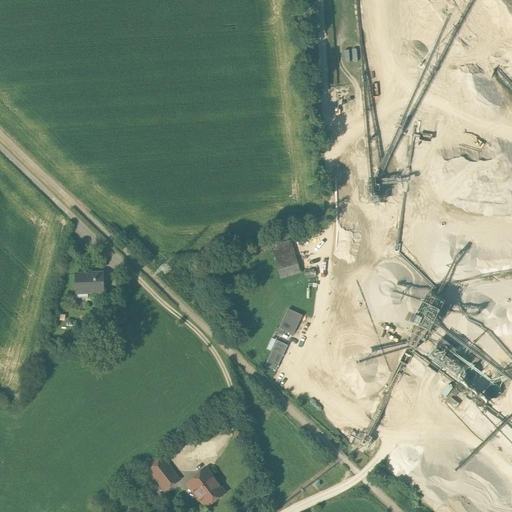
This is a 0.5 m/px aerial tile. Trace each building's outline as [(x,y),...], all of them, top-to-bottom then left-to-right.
[(345,61),(358,60),(357,49),(345,49),(345,61)] [(271,246),(276,263),(296,257),(291,241),(271,246)] [(296,257),(276,263),(281,279),(300,273),(296,257)] [(105,271),(76,273),(78,295),(107,293),(105,271)] [(414,303),(404,323),(424,334),(435,314),(414,303)] [(302,316),(288,310),(279,329),(293,335),(302,316)] [(272,352),(265,366),(276,371),(288,346),(272,338),(266,350),(272,352)] [(448,397),(454,386),(448,383),(442,394),(448,397)] [(451,397),(448,401),(456,407),(459,402),(451,397)] [(166,459),(152,469),(168,492),(182,482),(166,459)] [(207,470),(189,484),(207,507),(225,493),(207,470)]
